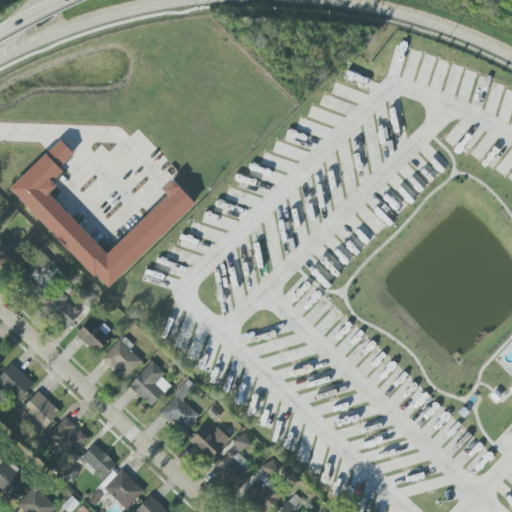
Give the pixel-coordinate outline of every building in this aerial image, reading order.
[(9,188),(105,289),(195,204),(173,181),(163,191),(167,195),(105,253),(48,193),(57,185),(50,178),(74,155),(60,140),(9,188)] [(44,291),(62,272),(50,262),(33,280),(44,291)] [(77,301),(90,309),(97,297),(84,289),(77,301)] [(58,293),(45,308),(67,328),(80,313),(58,293)] [(82,327),(75,336),(96,352),(112,332),(101,323),(91,334),(82,327)] [(141,361),(119,340),(101,359),(123,380),(141,361)] [(150,407),(170,386),(161,378),(165,374),(151,361),(128,386),(150,407)] [(0,376),(0,386),(17,402),(33,384),(11,364),(0,376)] [(194,386),(188,381),(158,412),(182,434),(199,416),(182,399),(194,386)] [(21,410),(44,430),(60,412),(37,392),(21,410)] [(71,457),(87,438),(64,418),(48,437),(71,457)] [(229,439),(216,428),(211,434),(202,427),(189,441),(210,460),(229,439)] [(251,445),(244,434),(232,441),(238,452),(251,445)] [(101,480),(115,464),(94,445),(80,460),(101,480)] [(234,489),(253,470),(231,450),(213,469),(234,489)] [(278,470),(271,460),(260,467),(267,478),(278,470)] [(62,479),(73,483),(77,470),(67,466),(62,479)] [(126,509),(143,490),(121,470),(103,489),(126,509)] [(265,511),(281,496),(263,477),(246,492),(265,511)] [(16,506),(21,511),(51,511),(56,507),(33,487),(16,506)] [(298,511),(297,510),(304,503),(296,494),(276,511),(298,511)] [(167,511),(150,496),(134,511),(167,511)]
